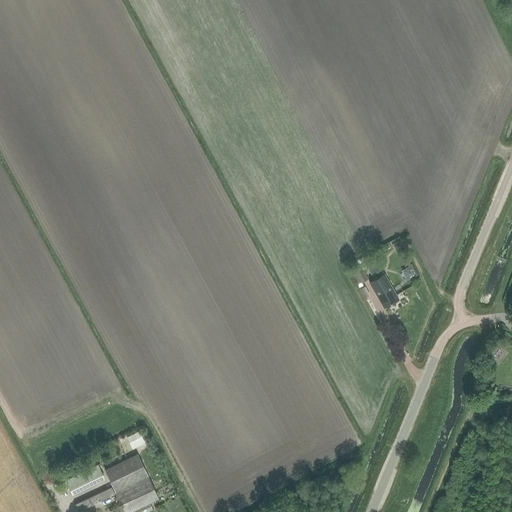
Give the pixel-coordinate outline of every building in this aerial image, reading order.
[(372,275),(383,269),(375,254),(364,261),(367,267),(372,275)] [(363,270),(367,267),(364,261),(352,267),(360,282),(368,278),(363,270)] [(412,263),(403,269),(408,278),(418,272),(412,263)] [(384,275),(369,283),(384,308),(399,300),(384,275)] [(494,345),(487,353),(493,358),(499,349),(494,345)] [(139,431),(126,437),(132,449),(145,442),(139,431)] [(121,505),(107,511),(143,511),(152,508),(150,503),(159,498),(148,476),(137,454),(104,470),(121,505)] [(97,464),(64,480),(71,494),(104,478),(97,464)]
